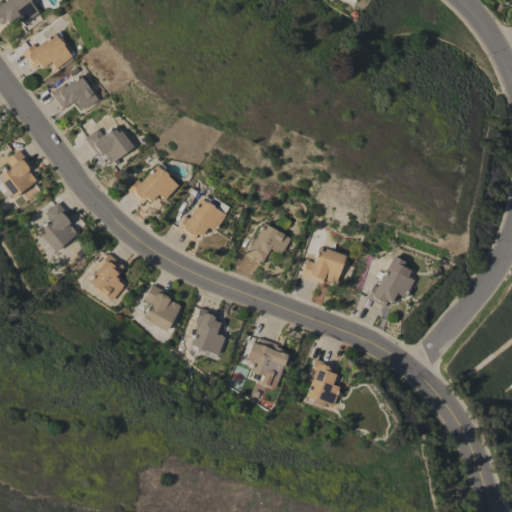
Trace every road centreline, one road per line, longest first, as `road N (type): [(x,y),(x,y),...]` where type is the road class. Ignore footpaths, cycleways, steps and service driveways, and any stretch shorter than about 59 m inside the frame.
road 1 (residential): [(494,511),(467,440),(411,370),(357,337),(199,278),(146,247),(94,201),(0,76)]
road 2 (residential): [(411,370),(497,276),(511,238),(502,51),(462,0)]
